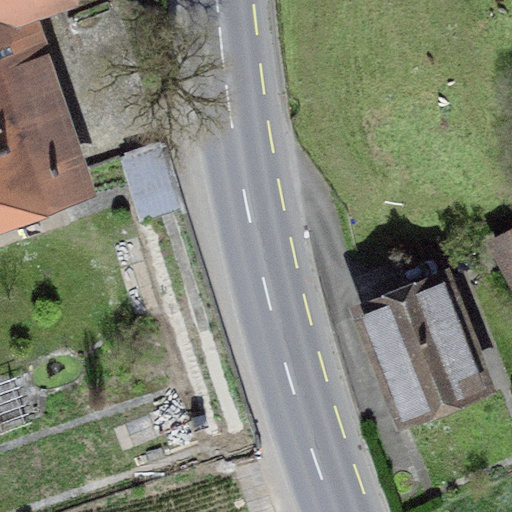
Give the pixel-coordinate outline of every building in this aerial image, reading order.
[(0,0),(0,30),(53,13),(91,0),(90,0),(0,0)] [(53,13),(0,30),(0,231),(114,194),(53,13)] [(164,149),(124,162),(144,225),(184,212),(164,149)] [(511,232),(491,243),(511,288),(511,232)] [(454,270),(362,307),(410,426),(502,389),(454,270)]
